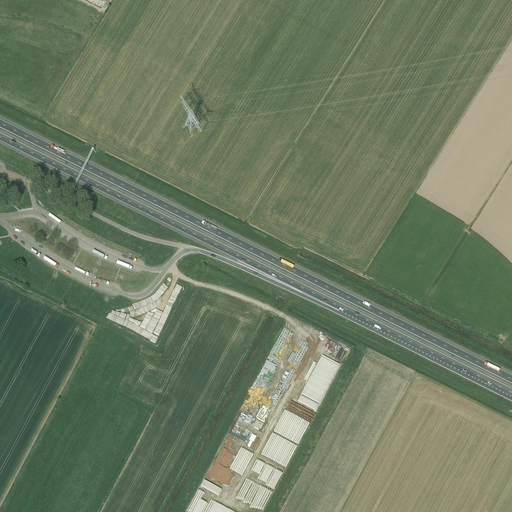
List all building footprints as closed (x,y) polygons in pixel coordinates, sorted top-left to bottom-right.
[(75,277),(76,275),(64,269),(63,271),(75,277)] [(249,440),(257,443),(259,438),(251,434),(249,440)] [(229,435),(225,447),(229,448),(233,437),(229,435)] [(262,455),(286,466),(292,454),(290,453),(288,456),(284,453),(283,455),(281,454),(280,456),(278,455),(278,453),(274,451),(275,448),(267,444),(262,455)] [(226,468),(233,453),(222,448),(211,473),(210,473),(208,476),(229,486),(234,474),(231,473),(232,471),(226,468)] [(256,460),(252,470),(260,474),(258,480),(275,487),(282,471),(256,460)] [(219,495),(222,490),(204,480),(201,486),(219,495)]
